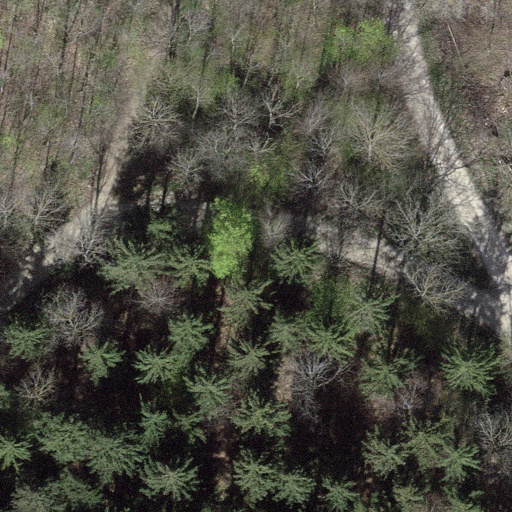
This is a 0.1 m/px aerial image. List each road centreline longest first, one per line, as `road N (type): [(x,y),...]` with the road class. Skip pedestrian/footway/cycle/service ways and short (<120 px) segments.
road 1 (track): [(95,212),(316,235),(511,315)]
road 2 (track): [(511,297),(431,129),(400,0)]
road 3 (track): [(0,316),(95,212)]
